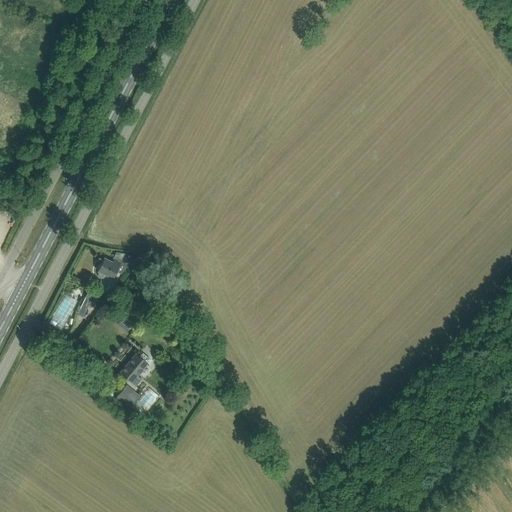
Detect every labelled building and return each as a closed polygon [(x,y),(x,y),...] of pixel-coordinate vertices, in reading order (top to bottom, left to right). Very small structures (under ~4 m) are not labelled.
[(104,258),(98,270),(99,271),(98,274),(98,275),(99,277),(100,278),(102,278),(104,277),(106,274),(115,279),(118,272),(121,274),(128,265),(129,265),(132,257),(125,253),(116,252),(111,262),(104,258)] [(85,298),(83,302),(89,305),(93,308),(95,303),(100,294),(98,293),(90,288),(85,297),(85,298)] [(53,326),(66,332),(81,301),(68,295),(53,326)] [(93,363),(98,356),(90,351),(85,357),(93,363)] [(151,359),(143,353),(139,357),(136,354),(120,372),(136,386),(141,379),(137,376),(148,364),(147,363),(151,359)] [(115,398),(128,409),(140,395),(126,384),(115,398)] [(148,392),(137,411),(148,417),(158,398),(148,392)]
